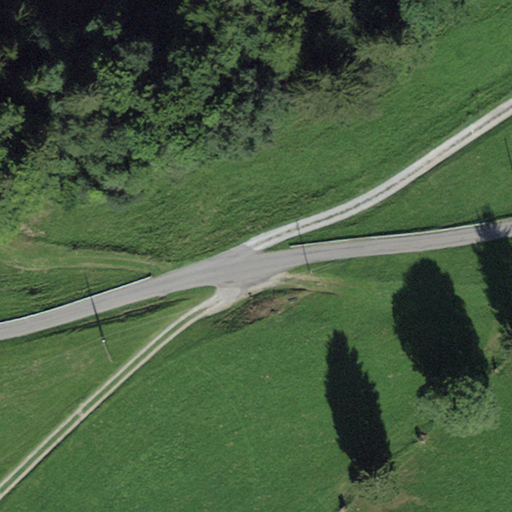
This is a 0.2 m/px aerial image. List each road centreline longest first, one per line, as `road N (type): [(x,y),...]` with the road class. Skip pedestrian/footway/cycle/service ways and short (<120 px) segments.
road 1 (residential): [(0,333),(161,283),(511,228)]
road 2 (track): [(0,489),(240,269)]
road 3 (track): [(511,105),(389,188),(269,242),(240,269)]
road 4 (track): [(0,231),(51,249),(240,269)]
